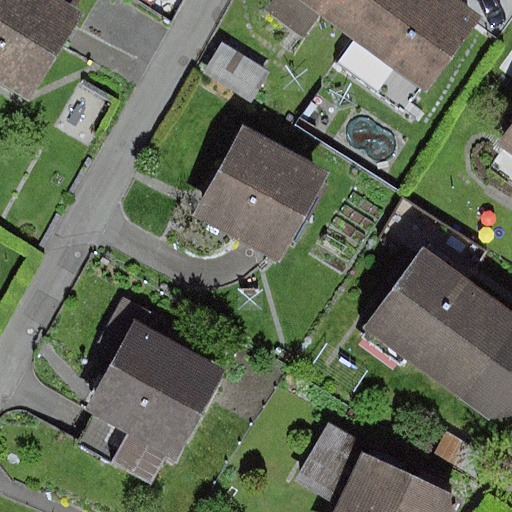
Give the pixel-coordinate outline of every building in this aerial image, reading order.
[(108,15),(83,0),(8,0),(0,14),(0,71),(56,104),(108,15)] [(380,0),(307,0),(355,35),(380,0)] [(469,20),(440,0),(380,0),(355,35),(333,64),(402,113),(469,20)] [(511,131),(503,143),(511,149),(511,131)] [(339,188),(259,146),(220,221),(301,262),(339,188)] [(511,316),(425,254),(370,330),(502,424),(511,411),(511,316)] [(76,382),(95,391),(131,319),(112,310),(76,382)] [(243,385),(139,332),(97,414),(131,431),(112,468),(158,491),(172,464),(197,476),(243,385)] [(474,511),(477,508),(381,462),(356,511),(474,511)]
